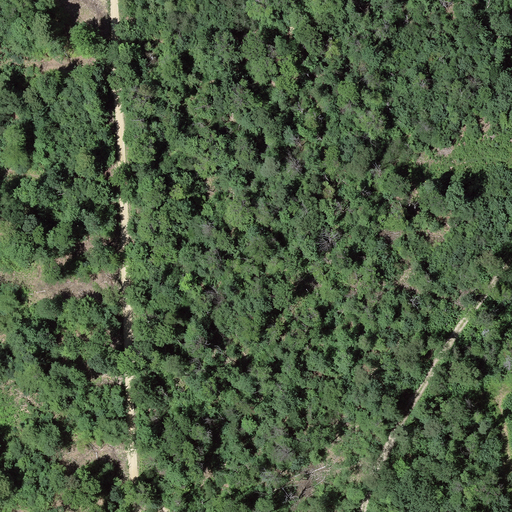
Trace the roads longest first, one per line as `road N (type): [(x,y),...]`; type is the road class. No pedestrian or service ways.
road 1 (track): [(114,0),(135,511)]
road 2 (track): [(364,511),(448,341),(511,261)]
road 3 (track): [(511,484),(484,409),(397,433)]
